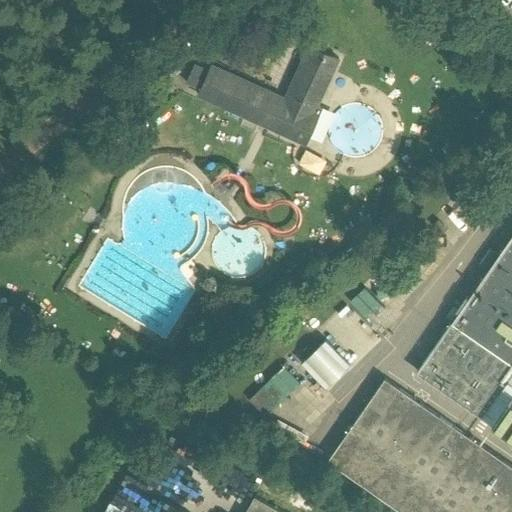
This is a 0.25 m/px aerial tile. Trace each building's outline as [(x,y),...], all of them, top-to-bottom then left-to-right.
[(198,85),(275,121),(304,135),(339,58),(310,45),(286,98),(209,62),(205,70),(198,85)] [(186,81),(197,87),(198,85),(205,70),(194,65),(186,81)] [(462,189),(457,185),(449,197),(454,200),(462,189)] [(511,234),(417,371),(482,416),(483,415),(511,373),(511,234)] [(344,296),(360,313),(376,297),(360,280),(344,296)] [(225,299),(212,318),(219,323),(233,304),(225,299)] [(319,332),(295,359),(323,384),(347,358),(319,332)] [(164,361),(157,368),(174,387),(181,380),(164,361)] [(255,416),(292,380),(275,363),(238,399),(255,416)] [(511,373),(483,415),(496,424),(511,435),(511,373)] [(328,459),(404,511),(511,511),(511,464),(385,377),(328,459)] [(245,511),(285,511),(255,495),(245,511)]
